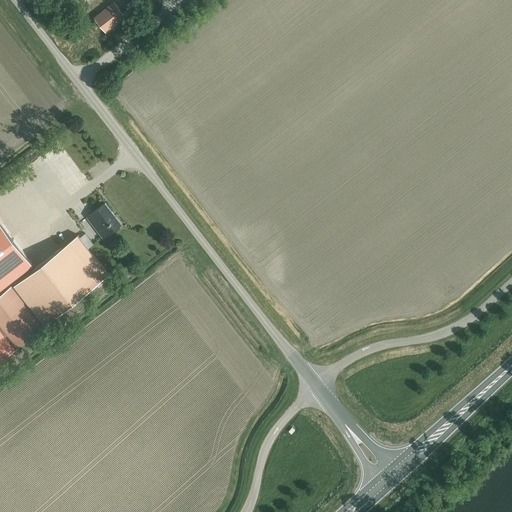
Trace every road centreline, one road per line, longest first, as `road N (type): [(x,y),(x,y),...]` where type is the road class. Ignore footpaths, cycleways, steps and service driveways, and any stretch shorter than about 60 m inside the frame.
road 1 (unclassified): [(316,385),(8,0)]
road 2 (unclassified): [(316,385),(375,346),(465,323),(511,281)]
road 3 (trunk): [(393,472),(511,363)]
road 4 (unclassified): [(248,511),(272,432),(316,385)]
